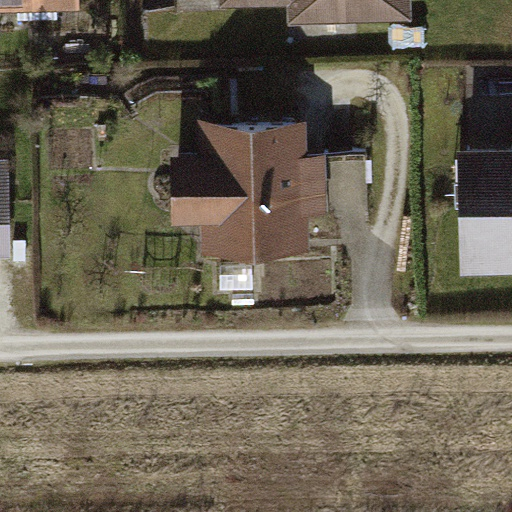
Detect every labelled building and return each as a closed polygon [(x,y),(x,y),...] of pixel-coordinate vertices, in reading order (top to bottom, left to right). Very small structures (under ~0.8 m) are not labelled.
[(83,0),(0,0),(0,9),(83,8),(83,0)] [(413,0),(224,0),(225,5),(293,3),(294,19),(414,15),(413,0)] [(310,150),(309,116),(200,120),(201,149),(168,151),(171,223),(205,222),(206,259),(314,255),(313,211),(331,210),(329,149),(310,150)] [(511,146),(459,149),(464,275),(511,273),(511,146)] [(10,157),(0,157),(0,252),(12,253),(10,157)]
